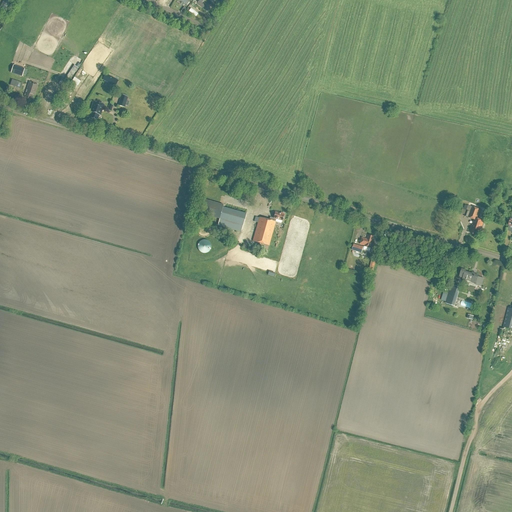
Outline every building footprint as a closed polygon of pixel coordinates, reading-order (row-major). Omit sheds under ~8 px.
[(10,0),(2,0),(0,5),(0,6),(3,8),(2,10),(5,12),(6,9),(11,0),(10,0)] [(199,0),(196,5),(204,11),(207,7),(202,3),(203,1),(201,0),(199,0)] [(188,12),(195,18),(198,14),(191,9),(188,12)] [(25,69),(13,65),(11,73),(22,77),(25,69)] [(65,78),(64,81),(66,82),(68,80),(69,80),(78,67),(74,65),(65,78)] [(105,74),(102,80),(112,85),(115,79),(105,74)] [(81,80),(75,76),(65,92),(66,93),(70,95),(73,89),(74,90),(81,80)] [(34,95),(38,84),(29,81),(24,96),(26,97),(25,98),(30,100),(30,98),(32,99),(33,95),(34,95)] [(118,105),(125,107),(128,98),(127,98),(128,95),(122,94),(121,96),(118,105)] [(100,115),(103,105),(100,104),(101,102),(97,100),(96,102),(93,101),(90,112),(91,112),(90,117),(91,117),(91,118),(96,120),(96,119),(97,119),(99,115),(100,115)] [(240,232),(242,225),(246,214),(222,207),(223,205),(202,199),(198,213),(219,219),(218,226),(240,232)] [(464,216),(474,220),(470,229),(471,229),(470,233),(476,235),(477,231),(480,232),(484,221),(477,219),(480,210),(472,206),(470,212),(466,210),(464,216)] [(259,217),(253,241),(268,245),(275,222),(281,223),(282,221),(284,214),(280,213),(280,214),(275,212),(273,218),(270,217),(269,220),(259,217)] [(373,253),(375,245),(372,244),(373,241),(372,241),(373,237),(369,236),(369,237),(367,237),(367,239),(362,237),(360,244),(364,245),(364,246),(371,248),(369,252),(373,253)] [(203,240),(202,240),(201,241),(199,242),(198,243),(198,244),(197,245),(197,247),(198,248),(198,250),(199,251),(200,252),(202,253),(204,253),(206,253),(208,252),(209,251),(210,250),(211,248),(211,246),(210,245),(210,243),(209,241),(207,240),(205,240),(204,240),(203,240)] [(363,247),(359,246),(353,244),(352,251),(362,254),(363,247)] [(462,269),(460,276),(463,278),(463,279),(475,283),(476,283),(476,285),(481,287),(484,278),(477,276),(478,275),(474,275),(475,273),(472,272),(472,274),(465,272),(465,270),(462,269)] [(469,289),(471,283),(453,277),(452,280),(455,281),(454,285),(461,288),(462,286),(469,289)] [(457,291),(450,288),(449,293),(446,302),(446,303),(453,305),(457,291)] [(511,308),(508,308),(502,329),(505,329),(505,328),(511,330),(511,328),(511,308)]
